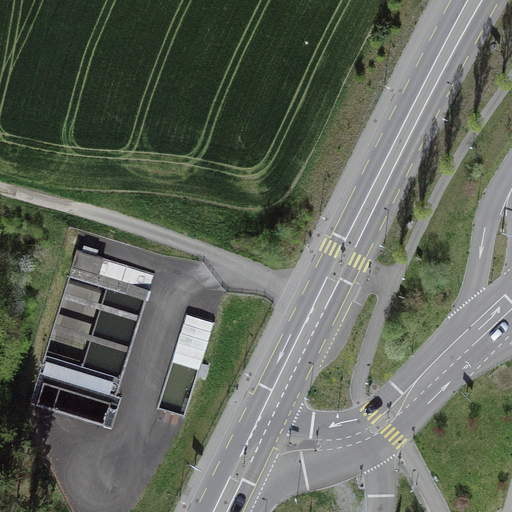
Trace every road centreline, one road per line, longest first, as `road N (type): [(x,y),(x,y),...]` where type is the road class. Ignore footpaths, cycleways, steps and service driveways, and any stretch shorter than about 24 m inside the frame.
road 1 (secondary): [(221,511),(474,0)]
road 2 (track): [(0,184),(142,228),(321,301)]
